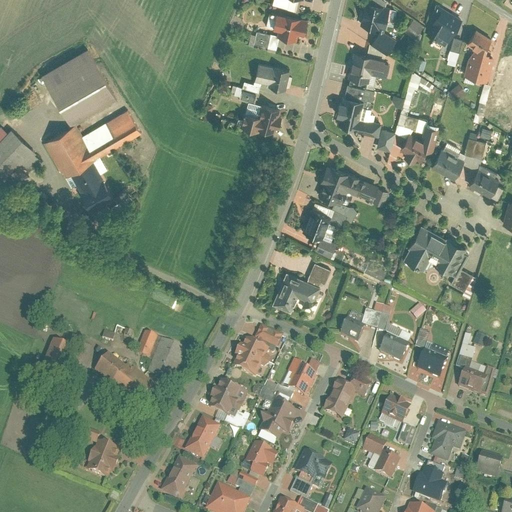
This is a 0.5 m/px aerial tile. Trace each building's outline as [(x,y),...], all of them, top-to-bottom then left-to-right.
[(387,7),(385,7),(386,0),(368,0),(368,2),(368,3),(365,2),(361,22),(383,26),(387,7)] [(428,32),(437,37),(443,28),(451,32),(459,17),(442,7),(435,21),(428,32)] [(271,27),(278,29),(277,34),(296,38),(297,32),(303,34),(307,18),(274,11),(271,27)] [(411,16),(403,30),(416,37),(424,24),(411,16)] [(487,81),(492,60),(486,49),(492,41),(477,30),(468,44),(475,49),(470,55),(465,75),(487,81)] [(394,41),(379,32),(370,45),(385,55),(394,41)] [(256,33),(254,45),(276,50),(279,37),(256,33)] [(457,48),(461,38),(453,35),(449,45),(457,48)] [(107,92),(78,42),(32,69),(62,119),(107,92)] [(385,55),(370,45),(368,57),(385,60),(385,55)] [(450,48),(444,60),(453,64),(458,52),(450,48)] [(386,77),(389,61),(385,60),(368,57),(355,54),(349,79),(370,83),(372,74),(386,77)] [(511,64),(500,82),(511,89),(511,64)] [(253,81),(268,85),(268,87),(285,91),(289,72),(288,72),(257,65),(253,81)] [(243,82),(238,99),(254,103),(258,86),(243,82)] [(374,89),(348,83),(344,101),(336,99),(333,112),(337,113),(336,121),(354,125),(353,130),(378,135),(381,121),(373,119),(374,112),(369,111),(374,89)] [(459,83),(450,89),(456,97),(465,91),(459,83)] [(255,133),(256,130),(273,134),(279,111),(261,106),(257,119),(244,116),(240,130),(255,133)] [(126,112),(81,138),(74,126),(44,144),(62,176),(70,172),(82,192),(102,180),(90,161),(138,133),(126,112)] [(377,144),(390,148),(395,131),(382,127),(377,144)] [(491,129),(483,127),(481,134),(489,136),(491,129)] [(399,151),(405,155),(403,159),(413,164),(415,160),(419,162),(424,151),(430,153),(436,131),(424,128),(420,142),(407,136),(399,151)] [(34,156),(10,133),(0,143),(0,175),(8,183),(34,156)] [(441,148),(431,165),(453,176),(462,159),(441,148)] [(328,168),(328,170),(325,169),(320,184),(322,185),(317,198),(335,204),(340,191),(371,203),(377,187),(328,168)] [(470,184),(489,193),(496,178),(477,169),(470,184)] [(375,202),(382,204),(387,191),(380,188),(375,202)] [(334,208),(315,200),(310,212),(329,219),(334,208)] [(310,212),(302,232),(319,239),(321,240),(322,237),(329,219),(310,212)] [(421,224),(409,245),(411,246),(405,257),(423,268),(429,257),(434,260),(433,262),(452,272),(466,247),(447,237),(444,241),(429,232),(430,230),(421,224)] [(321,240),(319,239),(314,249),(331,255),(336,243),(322,237),(321,240)] [(358,267),(381,279),(386,269),(362,258),(358,267)] [(314,264),(306,283),(318,288),(320,283),(323,285),(329,270),(314,264)] [(285,274),(272,305),(289,312),(295,297),(312,304),(319,288),(318,288),(306,283),(285,274)] [(415,320),(425,312),(419,305),(409,313),(415,320)] [(382,317),(366,313),(362,328),(377,332),(382,317)] [(346,323),(340,338),(358,345),(364,330),(346,323)] [(283,338),(261,327),(255,339),(277,349),(283,338)] [(135,333),(126,330),(122,341),(130,344),(135,333)] [(115,334),(105,331),(103,339),(113,342),(115,334)] [(157,338),(145,333),(137,353),(149,358),(157,338)] [(481,350),(485,341),(476,337),(472,347),(481,350)] [(187,349),(162,339),(148,374),(173,384),(187,349)] [(386,339),(379,355),(400,365),(408,349),(386,339)] [(268,350),(247,341),(242,351),(239,349),(235,356),(239,358),(234,368),(255,378),(260,366),(265,368),(269,359),(265,357),(268,350)] [(66,348),(52,342),(41,369),(56,374),(66,348)] [(416,370),(438,380),(445,364),(423,354),(416,370)] [(109,355),(95,372),(136,404),(152,383),(129,365),(126,369),(109,355)] [(319,365),(312,362),(307,371),(315,375),(319,365)] [(303,399),(315,375),(307,371),(298,367),(287,391),(294,394),(303,399)] [(464,373),(458,390),(480,397),(485,380),(464,373)] [(366,395),(371,384),(354,377),(349,388),(355,390),(366,395)] [(247,394),(222,382),(209,409),(227,417),(235,421),(238,414),(247,394)] [(349,388),(337,382),(323,411),(342,419),(355,390),(349,388)] [(290,402),(294,394),(287,391),(278,387),(275,394),(279,396),(290,402)] [(275,394),(264,389),(260,398),(274,405),(276,402),(279,396),(275,394)] [(410,407),(391,398),(382,416),(402,424),(410,407)] [(293,411),(276,402),(274,405),(269,416),(265,414),(260,424),(264,426),(261,433),(278,441),(282,432),(289,435),(298,416),(291,413),(293,411)] [(225,423),(243,431),(249,419),(238,414),(235,421),(227,417),(225,423)] [(220,426),(203,418),(186,452),(203,460),(220,426)] [(429,455),(452,463),(463,430),(439,423),(429,455)] [(418,432),(404,427),(398,441),(412,446),(418,432)] [(359,436),(349,431),(344,441),(355,446),(359,436)] [(100,437),(87,432),(83,441),(96,446),(100,437)] [(387,444),(371,437),(365,450),(381,458),(383,453),(387,444)] [(119,451),(99,443),(95,452),(93,451),(88,464),(90,465),(87,471),(108,480),(110,473),(114,475),(119,462),(116,461),(119,451)] [(275,454),(255,444),(246,463),(252,466),(249,472),(263,479),(275,454)] [(331,464),(305,452),(295,473),(313,481),(316,476),(324,479),(331,464)] [(399,460),(383,453),(381,458),(375,471),(391,479),(399,460)] [(484,454),(477,474),(497,481),(504,460),(484,454)] [(196,467),(179,459),(163,493),(180,501),(196,467)] [(428,462),(417,496),(439,503),(450,469),(428,462)] [(233,472),(228,484),(234,487),(240,475),(233,472)] [(254,488),(257,482),(242,475),(239,481),(254,488)] [(312,488),(296,480),(291,491),(307,498),(312,488)] [(241,489),(238,494),(251,500),(256,489),(254,488),(239,481),(237,487),(241,489)] [(238,494),(218,484),(206,510),(209,511),(245,511),(251,500),(238,494)] [(380,511),(386,499),(366,490),(356,511),(358,511),(380,511)] [(305,511),(306,511),(280,500),(274,511),(305,511)]
